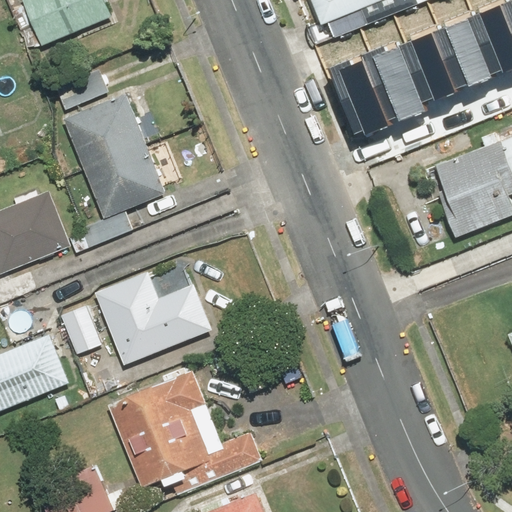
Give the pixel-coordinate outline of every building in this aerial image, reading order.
[(113,0),(29,0),(48,46),(120,16),(113,0)] [(383,0),(323,0),(332,20),(383,0)] [(511,0),(509,0),(501,3),(511,29),(511,0)] [(511,67),(511,29),(501,3),(467,18),(492,76),(511,67)] [(492,76),(467,18),(433,32),(458,91),(492,76)] [(458,91),(433,32),(400,46),(425,105),(458,91)] [(425,105),(400,46),(385,52),(383,47),(364,55),(366,60),(391,119),(398,116),(400,121),(427,110),(425,105)] [(391,119),(366,60),(352,66),(349,59),(329,68),(357,133),(364,130),(366,135),(393,124),(391,119)] [(135,88),(70,115),(111,217),(86,227),(95,248),(139,230),(131,209),(176,191),(135,88)] [(447,189),(464,234),(511,216),(511,138),(444,164),(453,187),(447,189)] [(56,192),(0,212),(0,258),(5,272),(43,258),(45,263),(61,257),(59,252),(77,246),(56,192)] [(156,269),(102,290),(131,363),(222,327),(204,281),(166,296),(156,269)] [(94,303),(66,313),(82,353),(109,342),(94,303)] [(0,354),(0,412),(76,381),(56,332),(0,354)] [(202,371),(116,404),(148,486),(173,476),(181,495),(269,461),(257,431),(230,441),(202,371)] [(103,466),(49,489),(58,511),(111,511),(121,508),(103,466)] [(272,511),(263,490),(206,511),(272,511)]
